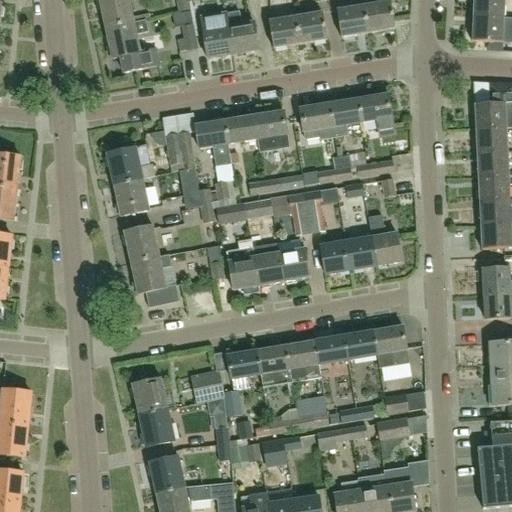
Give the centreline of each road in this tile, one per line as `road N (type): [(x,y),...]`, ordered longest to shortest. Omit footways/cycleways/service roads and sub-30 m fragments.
road 1 (residential): [(437,68),(398,66),(58,121)]
road 2 (residential): [(435,291),(77,355)]
road 3 (tertiary): [(77,355),(58,121)]
road 4 (residential): [(435,291),(437,68)]
road 5 (residential): [(448,511),(435,291)]
road 6 (tertiary): [(91,511),(77,355)]
road 7 (tertiary): [(58,121),(50,0)]
